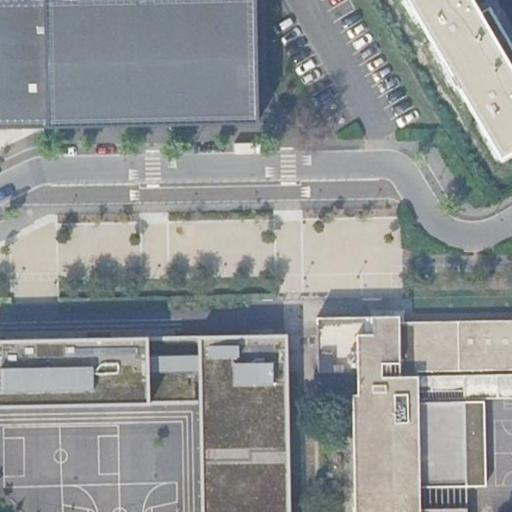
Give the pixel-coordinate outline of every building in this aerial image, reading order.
[(0,0),(0,128),(49,127),(46,0),(0,0)] [(46,0),(49,127),(259,122),(255,0),(46,0)] [(411,0),(503,155),(511,149),(511,61),(508,55),(511,53),(511,37),(502,21),(492,27),(482,10),(475,0),(411,0)] [(492,27),(502,21),(492,4),(482,10),(492,27)] [(511,320),(355,324),(320,324),(322,374),(361,373),(361,395),(356,395),(358,511),(469,511),(470,510),(465,510),(465,509),(445,509),(445,510),(425,511),(424,497),(421,497),(421,488),(489,486),(488,401),(422,403),(422,396),(419,396),(419,372),(511,370),(511,320)] [(202,358),(203,402),(251,401),(252,511),(292,511),(290,337),(61,340),(0,340),(0,404),(62,404),(161,403),(160,359),(202,358)] [(252,511),(251,401),(203,402),(205,511),(252,511)]
